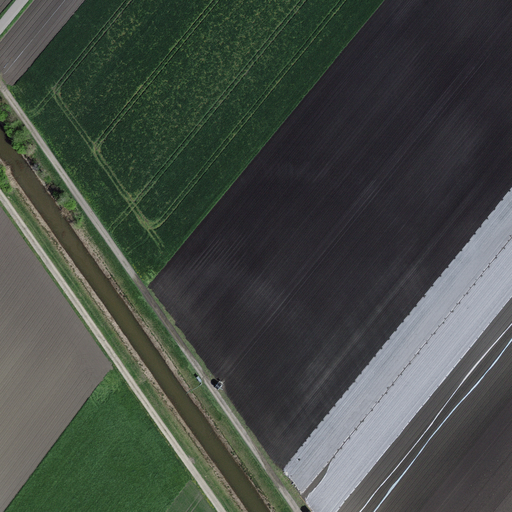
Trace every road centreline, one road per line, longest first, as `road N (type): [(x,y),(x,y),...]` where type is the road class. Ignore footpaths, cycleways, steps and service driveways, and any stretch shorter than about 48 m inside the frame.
road 1 (track): [(0,72),(302,511)]
road 2 (track): [(216,511),(0,205)]
